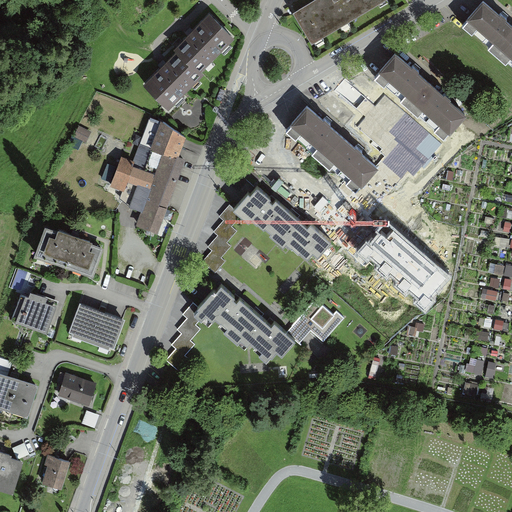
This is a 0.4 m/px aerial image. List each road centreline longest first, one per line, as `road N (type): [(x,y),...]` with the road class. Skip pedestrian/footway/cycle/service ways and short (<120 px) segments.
road 1 (residential): [(258,99),(218,148),(84,511)]
road 2 (residential): [(432,0),(258,99)]
